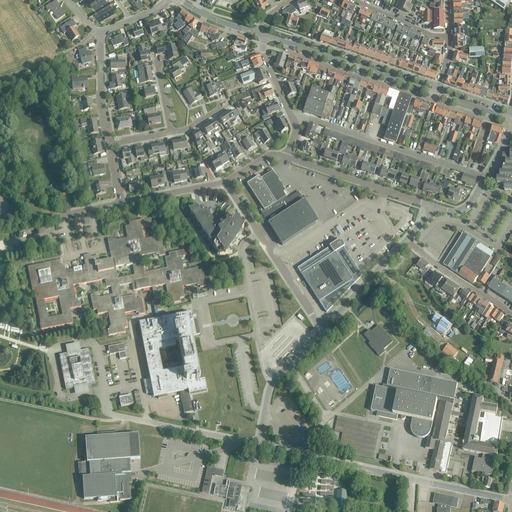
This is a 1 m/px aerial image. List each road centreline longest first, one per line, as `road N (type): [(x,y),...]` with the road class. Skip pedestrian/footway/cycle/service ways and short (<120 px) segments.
road 1 (residential): [(511,500),(258,444)]
road 2 (residential): [(485,176),(292,119)]
road 3 (residential): [(258,444),(110,414),(104,392)]
road 4 (residential): [(287,43),(289,53),(433,101)]
road 5 (residential): [(438,86),(297,38),(287,43)]
road 6 (residential): [(435,207),(286,157)]
road 7 (tertiary): [(287,43),(436,93)]
road 8 (residential): [(104,392),(60,396),(53,350),(89,341),(95,347)]
road 9 (residential): [(511,316),(406,239)]
road 10 (residential): [(322,330),(406,239)]
road 11 (track): [(116,415),(98,419),(0,398)]
